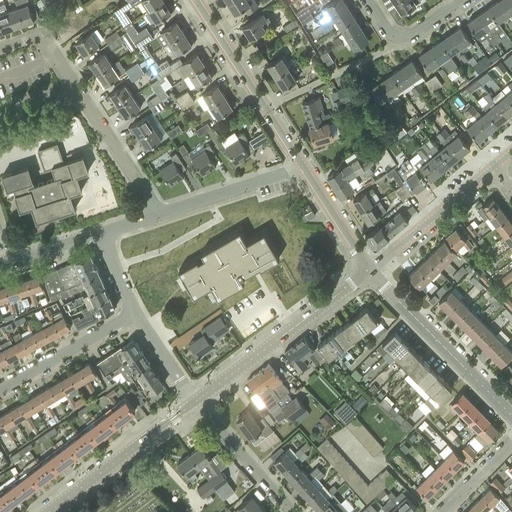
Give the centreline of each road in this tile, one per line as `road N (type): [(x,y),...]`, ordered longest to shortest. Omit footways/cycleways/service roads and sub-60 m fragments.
road 1 (tertiary): [(194,402),(369,270)]
road 2 (unclassified): [(511,416),(369,270)]
road 3 (tertiary): [(301,163),(194,0)]
road 4 (tertiary): [(49,511),(194,402)]
road 5 (residential): [(369,270),(495,166)]
road 6 (residential): [(0,391),(135,313)]
road 7 (residential): [(155,215),(301,163)]
road 8 (residential): [(155,215),(76,91)]
road 9 (residential): [(292,511),(194,402)]
road 10 (tertiary): [(369,270),(301,163)]
road 11 (residential): [(463,0),(408,37),(390,33),(369,0)]
